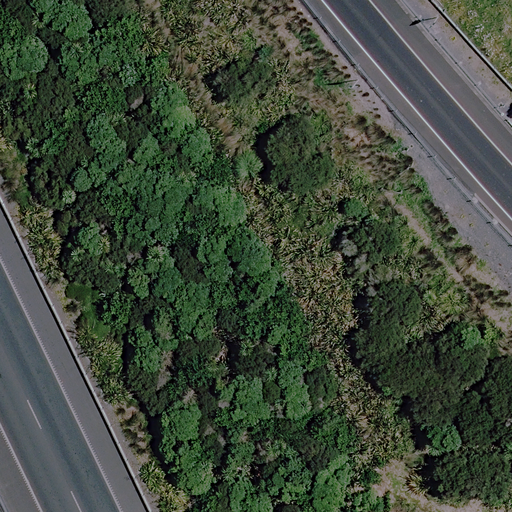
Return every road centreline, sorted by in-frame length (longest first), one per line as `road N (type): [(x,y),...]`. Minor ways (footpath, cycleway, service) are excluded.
road 1 (motorway): [(331,0),(511,193)]
road 2 (motorway): [(0,353),(79,511)]
